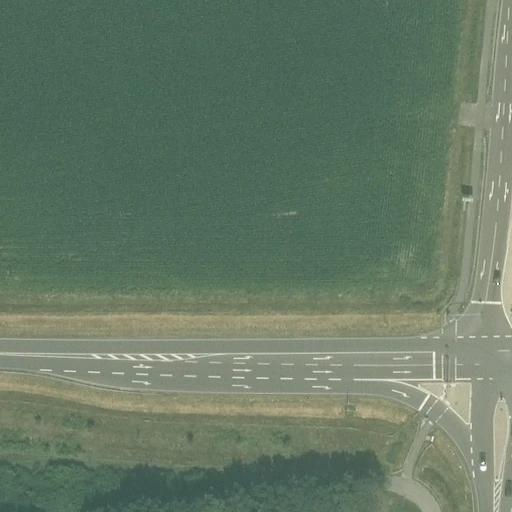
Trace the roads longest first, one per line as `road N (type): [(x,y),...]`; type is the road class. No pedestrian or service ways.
road 1 (primary): [(0,353),(322,362)]
road 2 (secondary): [(509,97),(483,358)]
road 3 (primary): [(322,362),(437,410),(483,475)]
road 4 (primary): [(322,362),(483,358)]
